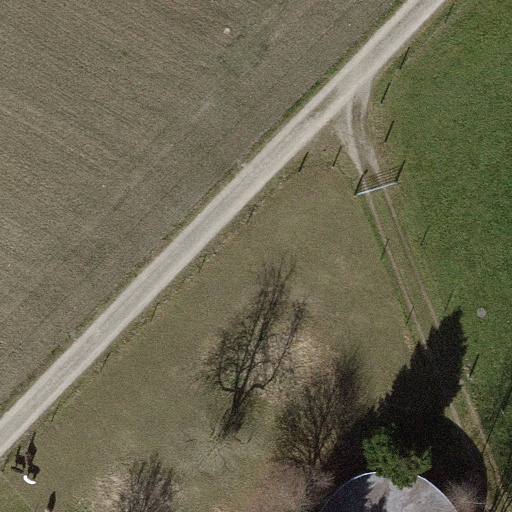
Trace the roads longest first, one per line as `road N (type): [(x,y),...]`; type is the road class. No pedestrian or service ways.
road 1 (track): [(441,0),(0,444)]
road 2 (track): [(356,84),(498,511)]
